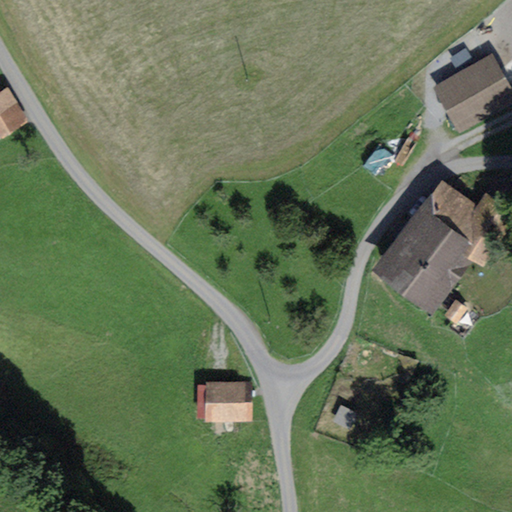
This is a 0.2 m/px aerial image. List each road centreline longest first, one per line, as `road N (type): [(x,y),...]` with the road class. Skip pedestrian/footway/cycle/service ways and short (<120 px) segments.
road 1 (unclassified): [(0,51),(91,195),(231,315),(269,385)]
road 2 (unclassified): [(511,164),(435,173),(399,195),(380,223),(333,351),(309,373),(269,385)]
road 3 (unclassified): [(269,385),(290,511)]
